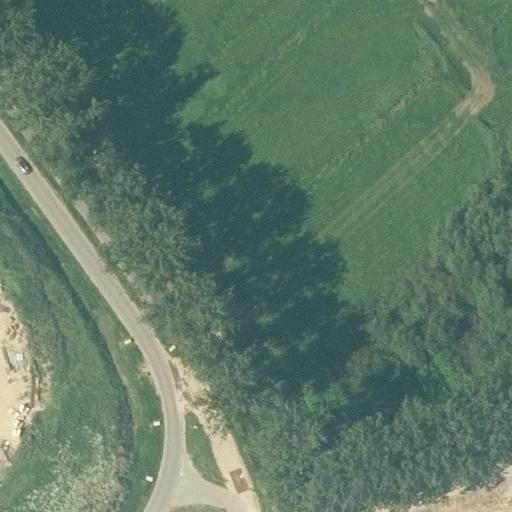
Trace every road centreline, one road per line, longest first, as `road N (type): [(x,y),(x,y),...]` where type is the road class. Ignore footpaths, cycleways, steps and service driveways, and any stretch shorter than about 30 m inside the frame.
road 1 (unclassified): [(0,135),(141,330)]
road 2 (unclassified): [(154,511),(174,463),(176,426),(141,330)]
